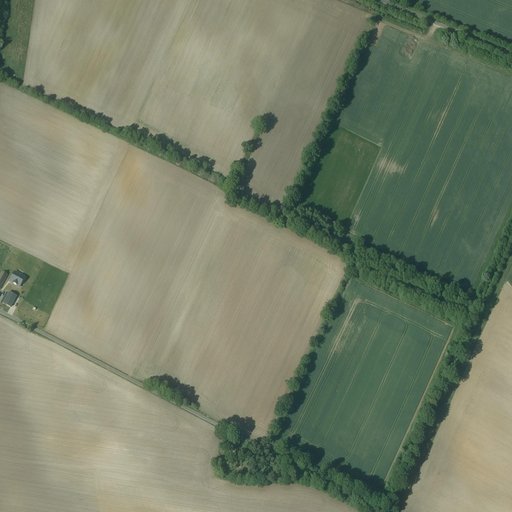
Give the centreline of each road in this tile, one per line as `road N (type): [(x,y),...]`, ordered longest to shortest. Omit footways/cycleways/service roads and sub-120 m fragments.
road 1 (unclassified): [(376,511),(0,311)]
road 2 (unclassified): [(511,55),(380,0)]
